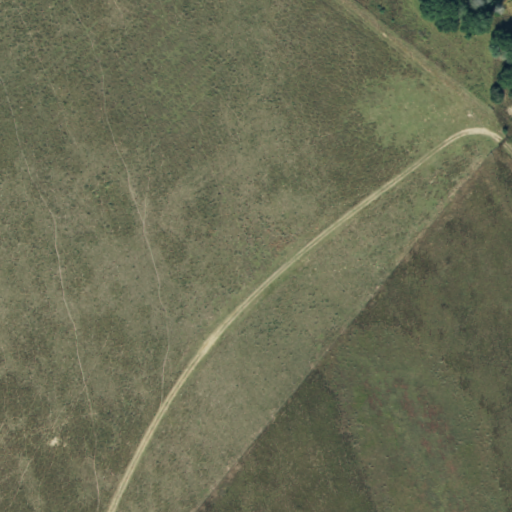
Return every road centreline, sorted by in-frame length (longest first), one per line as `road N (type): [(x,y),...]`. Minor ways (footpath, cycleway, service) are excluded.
road 1 (track): [(480,112),(256,288),(178,389),(111,511)]
road 2 (track): [(332,0),(511,144)]
